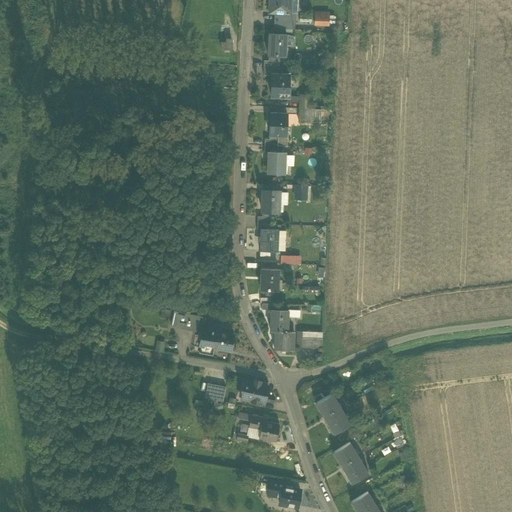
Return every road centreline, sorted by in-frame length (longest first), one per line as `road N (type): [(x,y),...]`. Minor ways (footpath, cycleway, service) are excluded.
road 1 (residential): [(280,375),(238,291),(249,0)]
road 2 (residential): [(511,322),(419,335),(280,375)]
road 3 (track): [(0,324),(17,337),(152,358)]
road 4 (residential): [(330,511),(280,375)]
